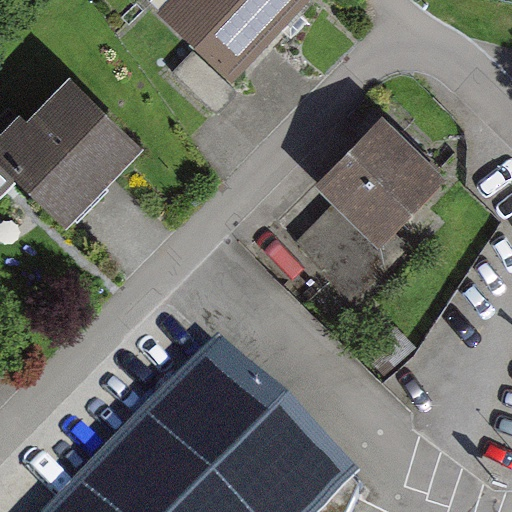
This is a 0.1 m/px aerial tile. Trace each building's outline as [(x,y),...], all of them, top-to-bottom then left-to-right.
[(325,0),(187,0),(176,15),(260,82),(325,0)] [(198,52),(179,73),(215,107),(235,85),(198,52)] [(119,77),(32,159),(104,235),(192,153),(119,77)] [(485,189),(414,117),(340,190),(354,204),(309,248),(366,305),(485,189)] [(369,511),(382,489),(248,365),(103,511),(369,511)] [(0,420),(9,411),(0,402),(0,420)]
